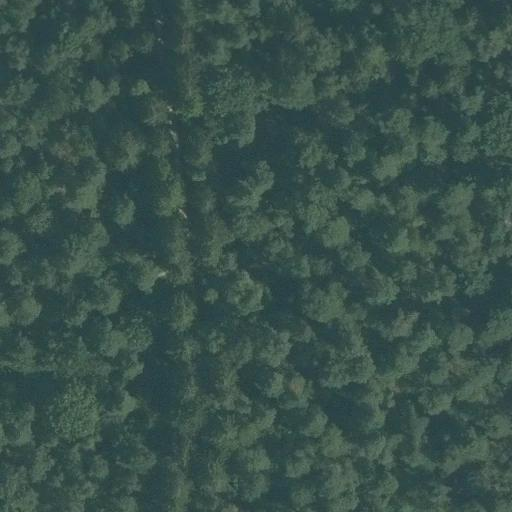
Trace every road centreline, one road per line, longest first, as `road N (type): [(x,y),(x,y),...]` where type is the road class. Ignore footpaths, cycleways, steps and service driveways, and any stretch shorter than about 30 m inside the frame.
road 1 (track): [(0,344),(511,122)]
road 2 (track): [(178,511),(195,416),(193,298),(151,0)]
